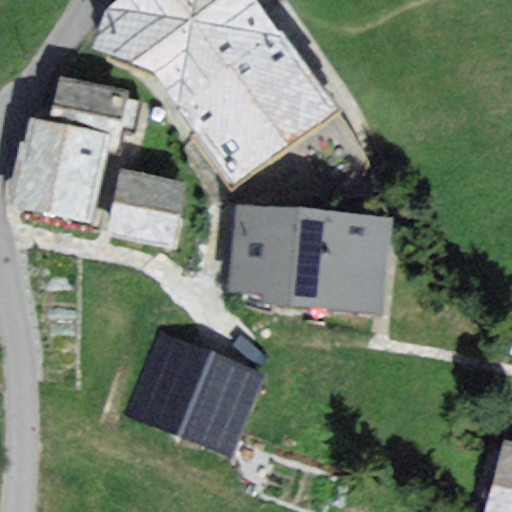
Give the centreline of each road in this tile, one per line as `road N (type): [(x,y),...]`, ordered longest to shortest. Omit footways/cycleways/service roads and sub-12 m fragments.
road 1 (residential): [(13,511),(19,405),(0,269)]
road 2 (residential): [(0,132),(89,0)]
